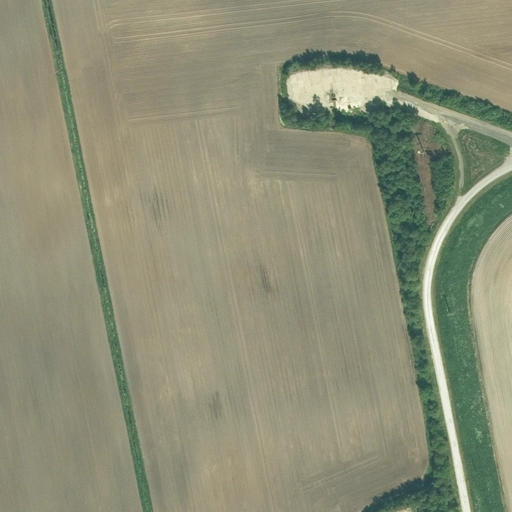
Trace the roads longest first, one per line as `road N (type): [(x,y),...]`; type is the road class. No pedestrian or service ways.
road 1 (unclassified): [(511,165),(479,185),(447,226),(431,264),(428,305),(465,511)]
road 2 (track): [(511,140),(351,83),(311,84)]
